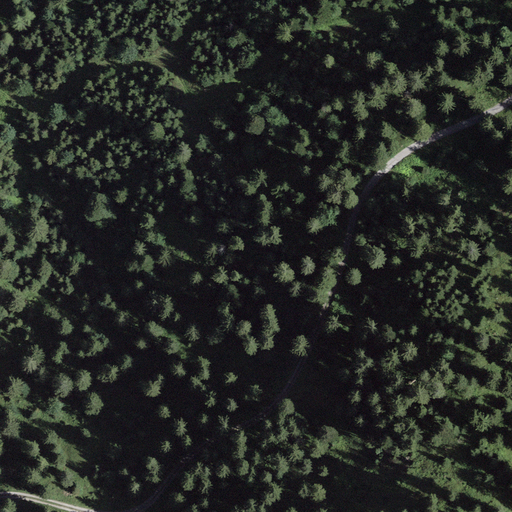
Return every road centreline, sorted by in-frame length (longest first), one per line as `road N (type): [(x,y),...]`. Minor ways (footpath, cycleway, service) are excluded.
road 1 (track): [(511,100),(406,151),(376,178),(284,392),(255,419),(195,451),(138,511)]
road 2 (track): [(0,92),(25,107),(50,105),(79,71),(159,58),(183,73),(199,97),(246,77),(310,33),(372,16),(483,5)]
